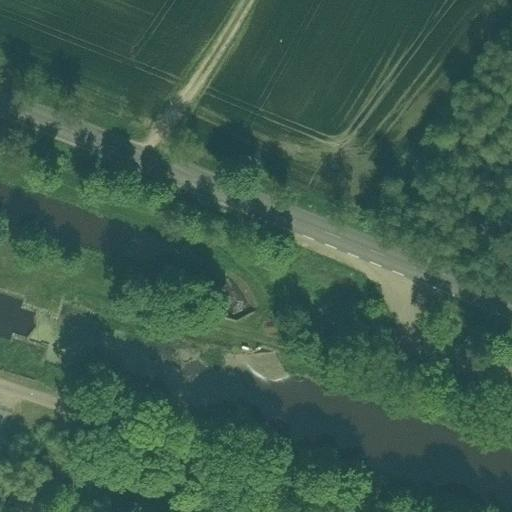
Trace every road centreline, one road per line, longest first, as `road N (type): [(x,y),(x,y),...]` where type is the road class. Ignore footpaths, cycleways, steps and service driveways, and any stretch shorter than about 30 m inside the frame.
road 1 (tertiary): [(511,305),(0,103)]
road 2 (unclassified): [(365,511),(0,390)]
road 3 (track): [(235,0),(144,161)]
